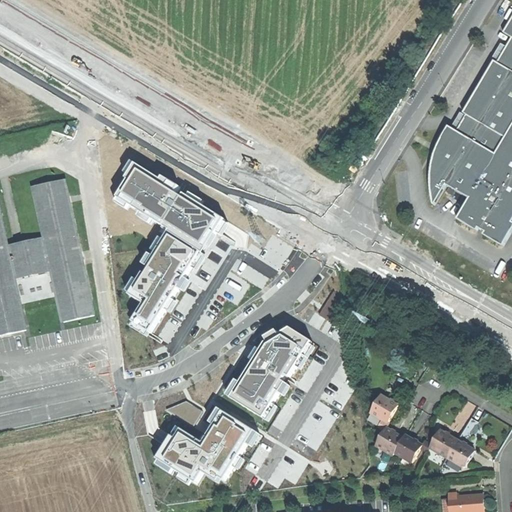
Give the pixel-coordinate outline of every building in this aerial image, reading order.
[(456,219),(503,247),(511,230),(511,18),(504,33),(511,37),(511,38),(498,63),(495,61),(484,78),(487,80),(482,89),(477,97),(474,95),(463,113),(467,115),(458,131),(449,126),(438,145),(441,147),(440,155),(435,152),(431,165),(430,176),(431,195),(434,204),(445,185),(468,198),(456,219)] [(147,308),(135,326),(149,335),(201,254),(206,258),(207,258),(226,229),(230,222),(135,162),(123,180),(128,183),(117,201),(170,235),(164,244),(161,242),(144,268),(151,273),(134,299),(147,308)] [(53,270),(65,322),(96,315),(66,180),(35,187),(46,240),(53,270)] [(8,248),(0,211),(0,336),(27,331),(15,279),(8,248)] [(46,240),(8,248),(15,279),(53,270),(46,240)] [(350,302),(333,292),(323,308),(320,313),(337,324),(350,302)] [(242,386),(238,383),(227,400),(268,424),(316,345),(293,331),(281,337),(279,332),(264,340),(267,345),(259,357),(242,386)] [(385,419),(391,423),(401,406),(391,399),(383,395),(373,412),(385,419)] [(187,402),(165,410),(195,426),(203,412),(187,402)] [(207,444),(181,427),(171,442),(158,463),(200,489),(208,477),(222,486),(224,482),(227,484),(250,447),(255,450),(263,437),(221,410),(210,427),(216,430),(207,444)] [(388,428),(391,423),(385,419),(380,428),(386,431),(388,428)] [(395,456),(397,453),(405,438),(396,433),(388,428),(386,431),(378,446),(395,456)] [(432,448),(450,458),(460,440),(451,435),(442,430),(434,445),(432,448)] [(422,449),(424,446),(416,440),(407,435),(405,438),(397,453),(414,463),(422,449)] [(465,467),(467,468),(477,451),(468,445),(460,440),(450,458),(452,460),(465,467)] [(427,441),(424,446),(422,449),(429,453),(432,448),(434,445),(427,441)] [(460,475),(465,467),(452,460),(448,468),(460,475)] [(458,497),(459,511),(486,511),(486,505),(485,494),(458,497)] [(451,511),(459,511),(458,497),(450,497),(451,511)]
